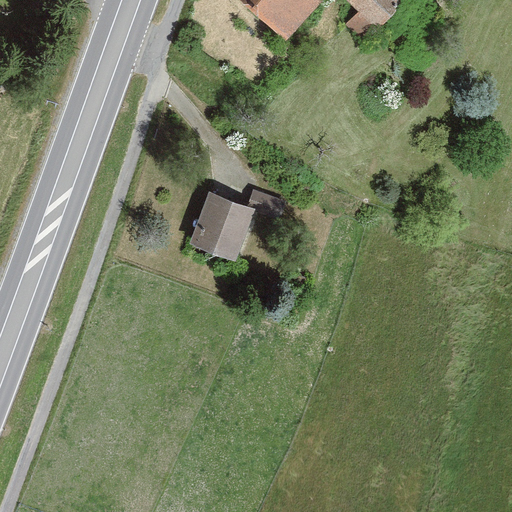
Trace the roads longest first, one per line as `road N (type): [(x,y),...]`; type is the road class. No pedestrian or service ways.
road 1 (residential): [(7,511),(157,75),(160,50),(118,37)]
road 2 (primary): [(118,37),(0,363)]
